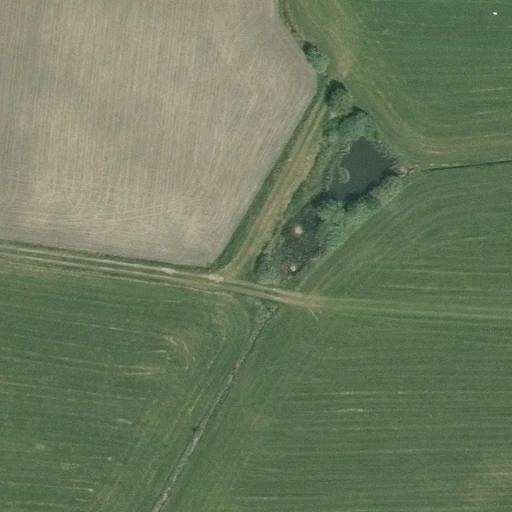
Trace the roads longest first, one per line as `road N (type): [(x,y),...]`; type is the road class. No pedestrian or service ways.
road 1 (track): [(283,296),(0,249)]
road 2 (track): [(338,80),(228,284)]
